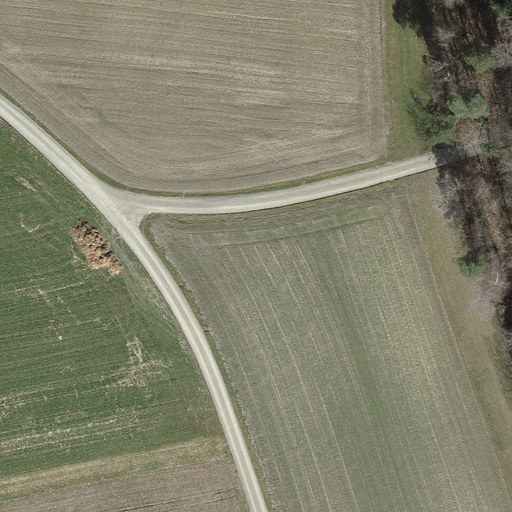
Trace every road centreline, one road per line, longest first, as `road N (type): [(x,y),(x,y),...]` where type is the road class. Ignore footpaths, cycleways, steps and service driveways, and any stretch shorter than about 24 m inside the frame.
road 1 (track): [(98,194),(152,205),(241,204),(354,182),(511,136)]
road 2 (track): [(259,511),(194,333),(98,194)]
road 3 (track): [(98,194),(0,104)]
